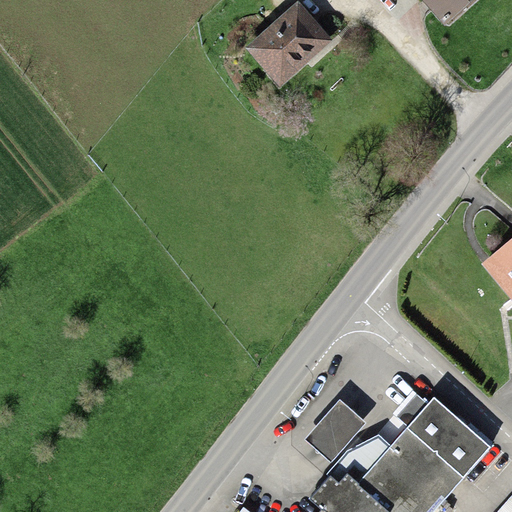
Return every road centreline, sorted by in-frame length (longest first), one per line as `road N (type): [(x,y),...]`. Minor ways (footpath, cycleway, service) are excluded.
road 1 (primary): [(184,511),(347,302)]
road 2 (primary): [(347,302),(511,98)]
road 3 (residential): [(511,451),(347,302)]
